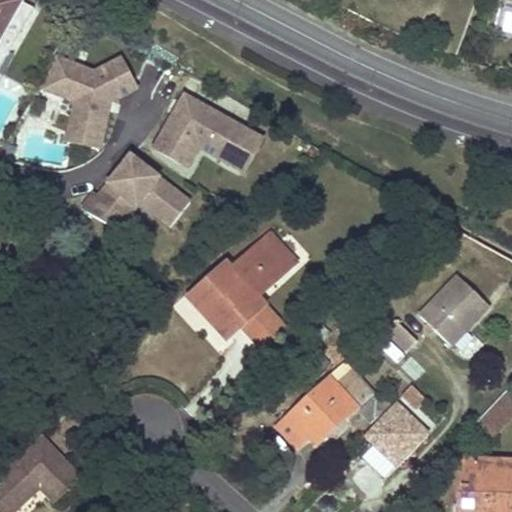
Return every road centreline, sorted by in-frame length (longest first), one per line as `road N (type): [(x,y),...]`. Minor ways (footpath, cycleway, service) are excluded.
road 1 (tertiary): [(511,119),(417,88),(237,0)]
road 2 (residential): [(239,511),(145,425)]
